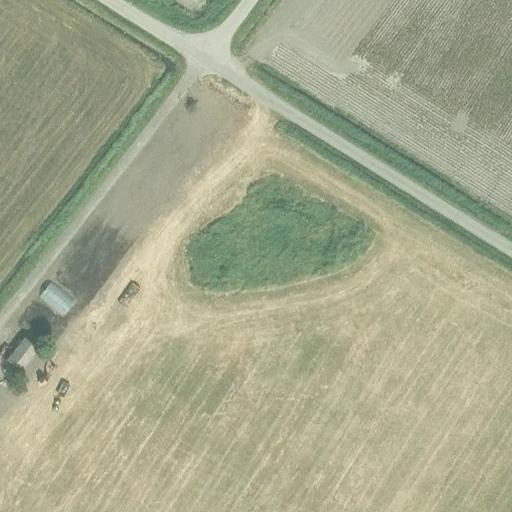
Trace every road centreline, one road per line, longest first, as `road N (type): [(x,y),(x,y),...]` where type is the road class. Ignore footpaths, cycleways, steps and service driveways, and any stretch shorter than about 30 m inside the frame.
road 1 (unclassified): [(207,56),(511,247)]
road 2 (unclassified): [(0,320),(207,56)]
